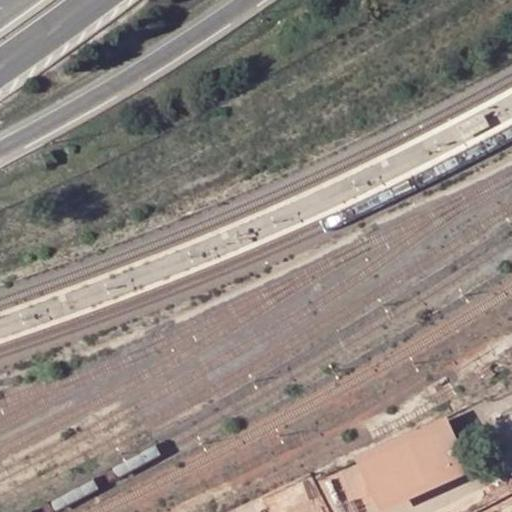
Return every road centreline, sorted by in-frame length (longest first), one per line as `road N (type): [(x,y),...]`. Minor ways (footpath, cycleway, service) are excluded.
road 1 (trunk): [(0,146),(123,83),(246,0)]
road 2 (trunk): [(0,66),(101,0)]
